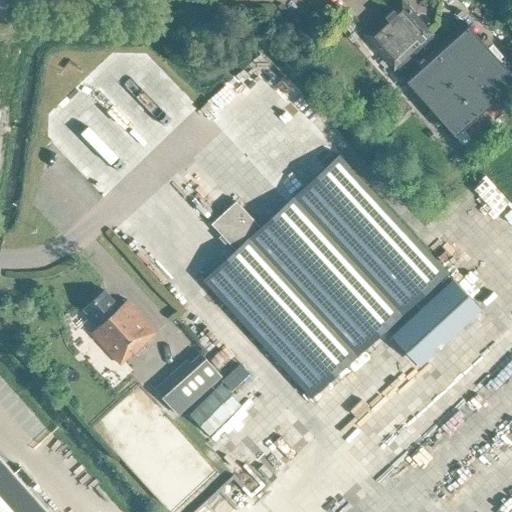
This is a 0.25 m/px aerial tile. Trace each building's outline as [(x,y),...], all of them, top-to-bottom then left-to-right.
[(437,43),(428,34),(430,32),(402,0),(365,34),(393,65),(394,65),(454,135),(511,83),(511,75),(463,20),(437,43)] [(409,151),(391,132),(380,142),(398,161),(409,151)] [(445,272),(338,154),(261,224),(257,220),(254,222),(236,202),(212,223),(222,233),(219,236),(232,250),(203,277),(311,395),(445,272)] [(390,335),(419,366),(480,309),(452,279),(390,335)] [(118,305),(104,289),(83,308),(98,325),(90,331),(118,362),(128,353),(130,354),(155,332),(126,299),(120,305),(118,305)] [(221,376),(200,352),(190,362),(187,359),(153,388),(177,415),(221,376)] [(240,363),(222,380),(232,391),(250,373),(240,363)] [(220,383),(189,413),(210,435),(241,404),(220,383)] [(148,431),(134,407),(118,417),(131,441),(148,431)] [(289,457),(314,435),(291,411),(267,433),(289,457)] [(12,470),(0,456),(0,511),(49,511),(24,483),(31,477),(19,464),(12,470)]
